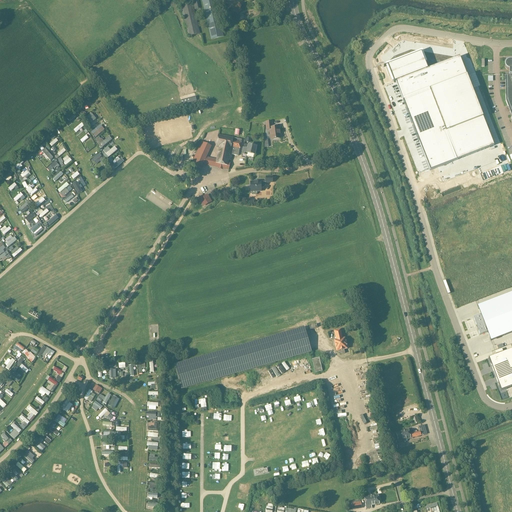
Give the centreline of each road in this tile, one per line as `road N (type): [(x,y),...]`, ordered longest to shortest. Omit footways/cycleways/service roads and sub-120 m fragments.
road 1 (unclassified): [(511,43),(402,27),(377,43),(369,65),(481,391),(491,403),(511,405)]
road 2 (secondary): [(457,511),(364,162),(292,0)]
